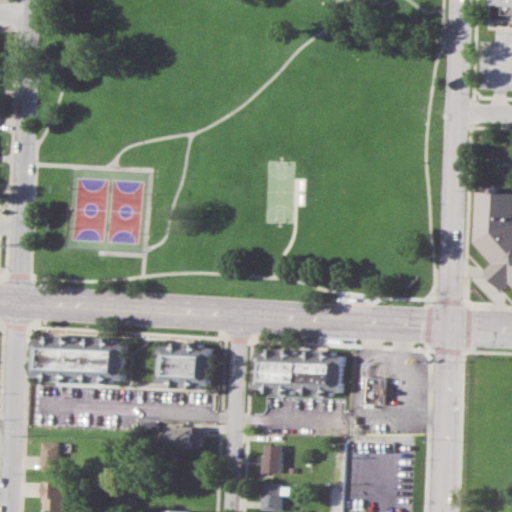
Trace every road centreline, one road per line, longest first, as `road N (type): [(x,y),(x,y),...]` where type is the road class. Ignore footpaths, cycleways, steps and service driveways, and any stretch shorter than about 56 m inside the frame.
road 1 (residential): [(29,0),(13,511)]
road 2 (secondary): [(0,306),(451,327)]
road 3 (secondary): [(462,0),(451,327)]
road 4 (residential): [(240,318),(233,511)]
road 5 (secondary): [(451,327),(444,511)]
